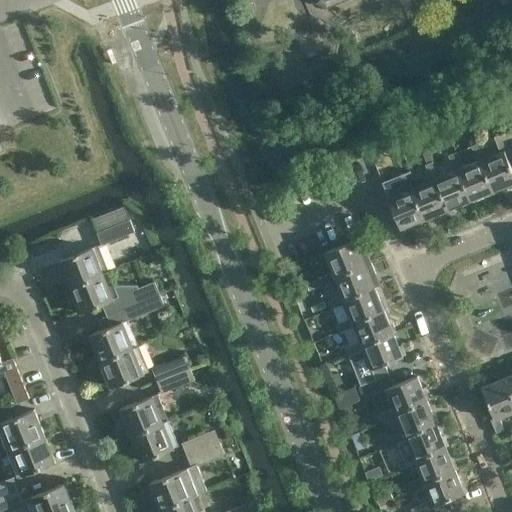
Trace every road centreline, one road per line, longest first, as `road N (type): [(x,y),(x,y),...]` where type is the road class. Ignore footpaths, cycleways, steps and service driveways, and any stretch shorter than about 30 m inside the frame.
road 1 (tertiary): [(329,511),(122,0)]
road 2 (residential): [(117,511),(21,273),(0,282)]
road 3 (residential): [(508,511),(409,268)]
